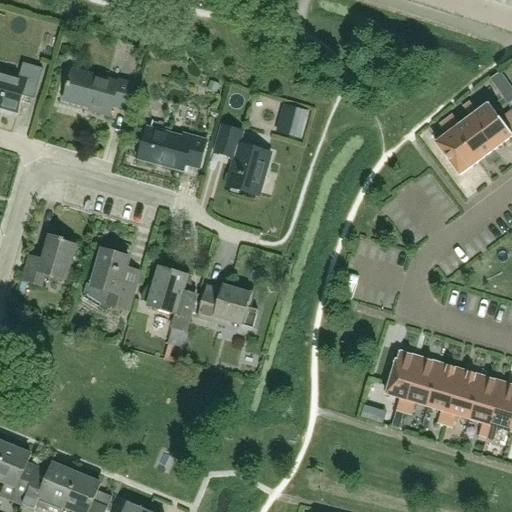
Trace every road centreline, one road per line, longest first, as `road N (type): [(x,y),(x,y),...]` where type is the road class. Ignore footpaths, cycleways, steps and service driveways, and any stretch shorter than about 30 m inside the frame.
road 1 (residential): [(511,339),(409,309),(432,250),(511,193)]
road 2 (residential): [(257,242),(181,205),(55,170),(38,174)]
